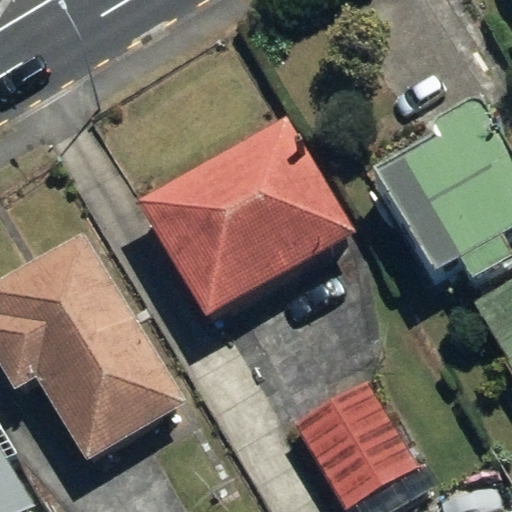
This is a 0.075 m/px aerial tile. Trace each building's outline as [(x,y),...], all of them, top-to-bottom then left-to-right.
[(440,162),(385,196),(446,295),(476,277),(486,293),(482,323),(511,371),(511,141),(503,126),(501,122),(493,120),(485,121),(446,144),(440,151),(440,162)] [(298,132),(153,220),(224,337),(369,249),(298,132)] [(93,247),(0,303),(0,311),(12,332),(0,339),(0,357),(31,408),(51,395),(102,478),(199,420),(93,247)] [(376,393),(306,437),(353,511),(376,511),(430,479),(376,393)] [(43,511),(0,441),(0,511),(43,511)]
